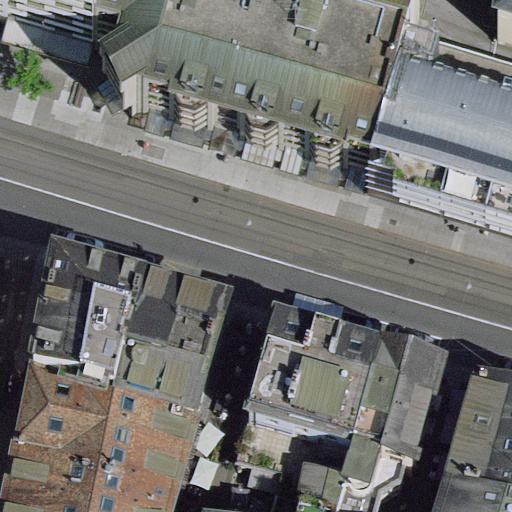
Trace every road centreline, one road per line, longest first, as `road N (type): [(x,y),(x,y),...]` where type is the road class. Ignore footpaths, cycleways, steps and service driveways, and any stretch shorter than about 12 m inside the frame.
road 1 (residential): [(0,197),(272,276)]
road 2 (residential): [(272,276),(511,346)]
road 3 (residential): [(204,511),(272,276)]
